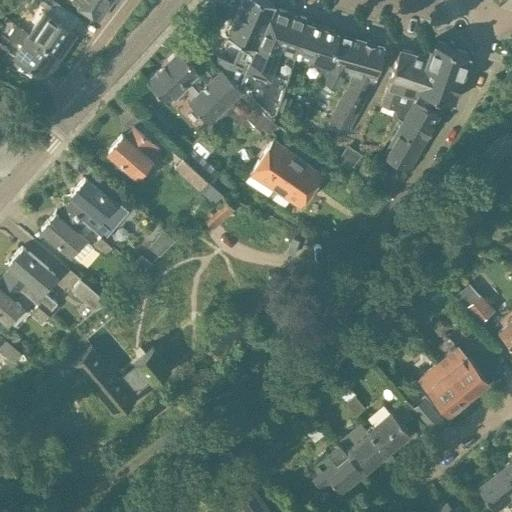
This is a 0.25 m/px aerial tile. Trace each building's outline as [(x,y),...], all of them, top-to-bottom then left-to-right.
[(72,0),(71,1),(98,19),(111,0),(72,0)] [(254,47),(255,45),(273,5),(274,2),(270,0),(240,0),(227,33),(253,46),(250,56),(254,47)] [(294,52),(293,52),(303,19),(304,16),(273,6),(274,2),(273,5),(255,45),(254,47),(255,47),(248,63),(245,70),(244,73),(239,84),(274,119),(277,108),(282,93),(294,52)] [(45,9),(29,32),(59,53),(75,30),(45,9)] [(328,61),(337,30),(304,19),(305,16),(304,16),(303,19),(293,52),(294,52),(311,57),(310,63),(325,67),(328,60),(328,61)] [(16,23),(9,33),(22,42),(14,55),(44,75),(59,53),(29,32),(16,23)] [(375,76),(384,44),(337,30),(328,61),(328,60),(325,67),(328,68),(320,84),(332,91),(345,68),(354,70),(332,112),(334,113),(329,122),(344,130),(348,122),(350,123),(375,76)] [(453,100),(469,51),(432,39),(426,56),(427,56),(417,88),(453,100)] [(0,59),(1,60),(9,49),(0,42),(0,59)] [(399,47),(387,85),(415,94),(417,88),(427,56),(426,56),(400,47),(399,47)] [(166,101),(199,70),(178,48),(145,79),(166,101)] [(239,85),(223,70),(221,67),(187,100),(209,123),(243,89),(239,85)] [(282,93),(277,108),(286,111),(290,96),(282,93)] [(401,118),(398,116),(378,153),(381,154),(408,169),(440,113),(413,97),(401,118)] [(259,108),(248,119),(259,129),(270,118),(259,108)] [(121,134),(108,150),(136,174),(150,158),(148,157),(157,146),(133,126),(125,136),(121,134)] [(496,167),(511,152),(511,136),(506,130),(482,151),(496,167)] [(185,152),(193,143),(183,134),(175,143),(185,152)] [(250,172),(246,179),(268,194),(272,186),(299,204),(320,171),(273,137),(250,172)] [(207,177),(217,168),(204,155),(208,150),(196,140),(193,143),(185,152),(182,156),(207,177)] [(222,190),(207,177),(182,156),(174,166),(198,188),(199,187),(214,199),(222,190)] [(370,158),(361,171),(381,185),(389,171),(370,158)] [(70,199),(66,204),(85,221),(91,226),(103,237),(128,208),(115,197),(112,201),(84,177),(69,194),(67,196),(70,199)] [(219,200),(203,215),(215,227),(231,212),(219,200)] [(55,212),(41,227),(71,253),(79,260),(92,245),(85,239),(87,238),(85,236),(86,235),(84,234),(91,226),(85,221),(66,204),(59,212),(57,214),(55,212)] [(166,227),(153,243),(166,254),(179,238),(166,227)] [(100,234),(93,241),(104,251),(111,244),(100,234)] [(11,263),(2,273),(22,290),(24,289),(37,300),(36,302),(47,312),(55,302),(44,292),(40,289),(54,272),(22,245),(8,261),(11,263)] [(141,252),(132,262),(140,269),(150,260),(141,252)] [(2,273),(0,274),(0,314),(7,320),(21,304),(16,299),(23,291),(22,290),(2,273)] [(93,309),(105,300),(79,278),(70,290),(93,309)] [(479,321),(496,308),(482,293),(465,306),(479,321)] [(41,320),(48,312),(47,312),(36,302),(29,310),(41,320)] [(511,345),(511,315),(497,328),(511,345)] [(0,351),(12,361),(22,351),(6,337),(0,344),(0,351)] [(134,391),(124,379),(91,342),(70,360),(115,412),(136,394),(134,391)] [(467,396),(487,379),(456,343),(437,359),(467,396)] [(148,377),(148,378),(151,381),(171,365),(153,344),(134,360),(134,361),(148,377)] [(449,411),(467,396),(437,359),(419,375),(449,411)] [(347,383),(338,391),(346,401),(354,394),(355,393),(347,383)] [(356,415),(365,407),(354,394),(346,401),(345,402),(356,415)] [(412,406),(424,419),(436,409),(424,396),(412,406)] [(414,415),(402,401),(391,409),(368,428),(387,450),(410,431),(403,424),(414,415)] [(364,470),(387,450),(368,428),(361,419),(338,439),(364,470)] [(320,485),(330,477),(341,489),(364,470),(338,439),(306,465),(312,472),(311,474),(320,485)] [(261,450),(249,459),(258,472),(271,462),(261,450)] [(511,456),(501,465),(511,479),(511,456)] [(494,507),(508,496),(511,501),(511,479),(501,465),(476,484),(494,507)] [(225,501),(209,511),(271,511),(260,494),(245,472),(218,490),(225,501)] [(446,498),(427,511),(466,511),(461,504),(454,509),(446,498)]
